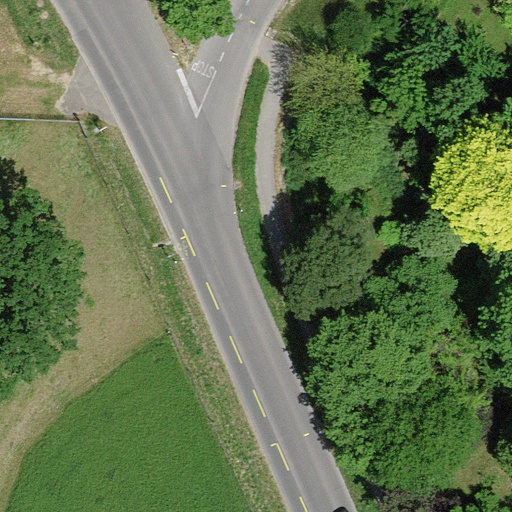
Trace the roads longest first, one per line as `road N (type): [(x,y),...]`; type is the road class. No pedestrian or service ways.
road 1 (tertiary): [(335,511),(180,159)]
road 2 (tertiary): [(180,159),(96,0)]
road 3 (unclassified): [(180,159),(249,0)]
